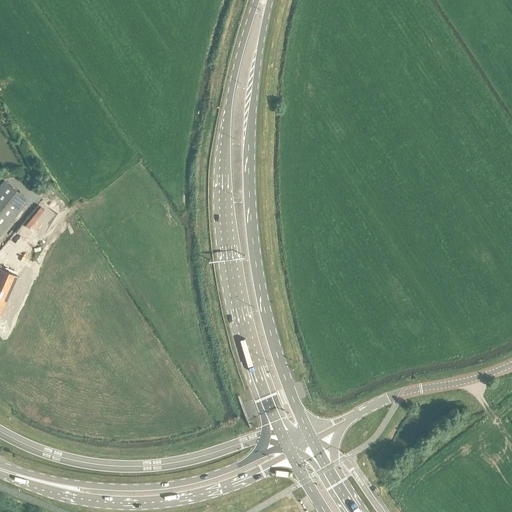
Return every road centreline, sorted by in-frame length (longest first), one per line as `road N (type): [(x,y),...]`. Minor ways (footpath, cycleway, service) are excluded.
road 1 (primary): [(256,0),(227,113),(228,247),(242,325),(285,444)]
road 2 (primary): [(312,441),(279,363),(254,254),(249,141),(270,0)]
road 3 (tertiary): [(2,470),(99,502),(151,503),(291,457)]
road 4 (tertiary): [(256,456),(155,486),(73,484),(2,470)]
road 5 (unclassified): [(312,441),(401,392),(511,364)]
